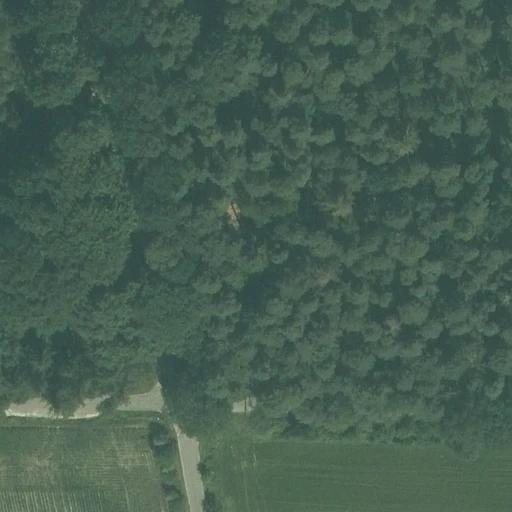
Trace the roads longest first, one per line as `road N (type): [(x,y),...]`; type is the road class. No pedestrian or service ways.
road 1 (unclassified): [(178,409),(165,382),(93,0)]
road 2 (unclassified): [(178,409),(511,416)]
road 3 (unclassified): [(0,405),(178,409)]
